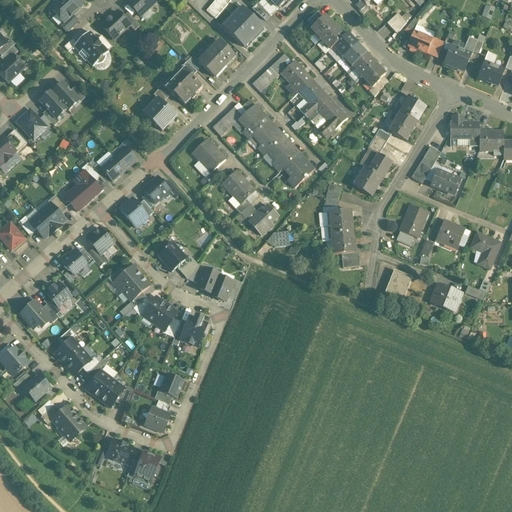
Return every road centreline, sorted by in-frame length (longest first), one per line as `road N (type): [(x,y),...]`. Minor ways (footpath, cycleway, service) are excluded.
road 1 (residential): [(0,310),(87,412),(169,450),(221,315),(165,285),(102,211)]
road 2 (residential): [(313,0),(102,211)]
road 3 (residential): [(373,284),(385,207),(457,90)]
road 4 (residential): [(457,90),(399,63),(333,0)]
road 5 (residential): [(102,211),(0,300)]
